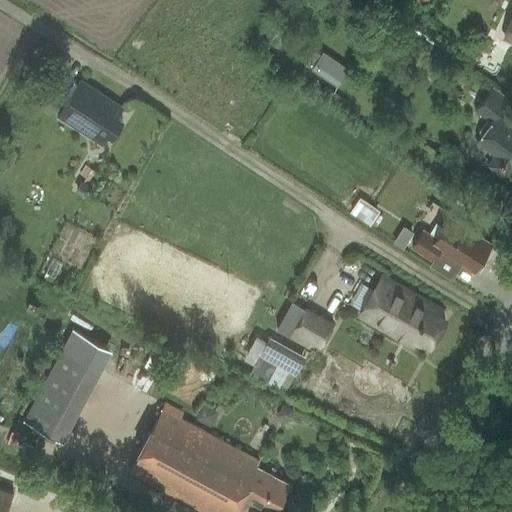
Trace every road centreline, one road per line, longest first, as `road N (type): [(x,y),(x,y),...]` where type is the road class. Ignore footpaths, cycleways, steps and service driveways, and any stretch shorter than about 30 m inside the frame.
road 1 (track): [(511,328),(0,2)]
road 2 (tertiary): [(423,511),(511,356)]
